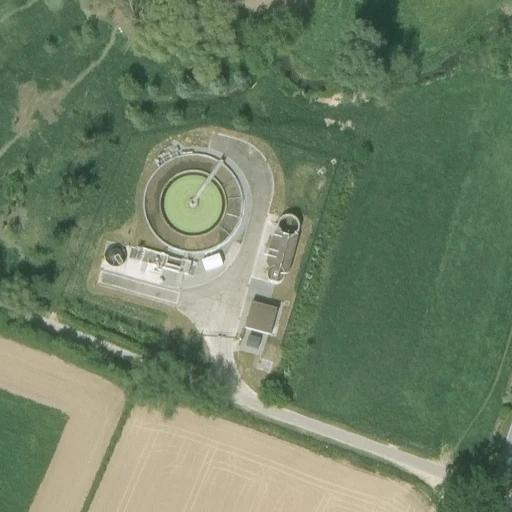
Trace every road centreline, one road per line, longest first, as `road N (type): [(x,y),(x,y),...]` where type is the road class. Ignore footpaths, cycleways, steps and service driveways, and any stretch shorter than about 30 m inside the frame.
road 1 (residential): [(127,354),(511,497)]
road 2 (unclassified): [(127,354),(0,307)]
